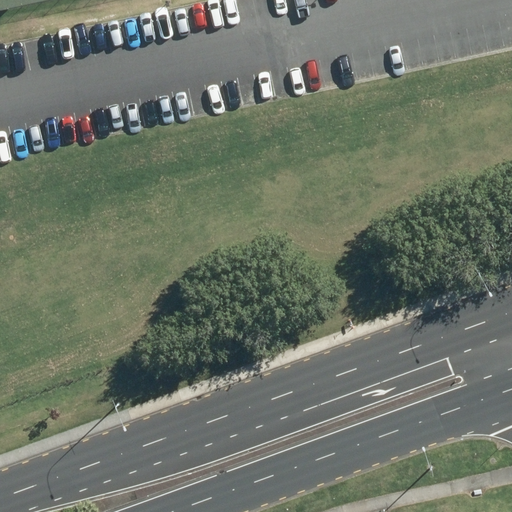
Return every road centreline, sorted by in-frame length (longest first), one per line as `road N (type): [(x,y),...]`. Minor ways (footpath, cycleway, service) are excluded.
road 1 (primary): [(57,473),(511,311)]
road 2 (primary): [(57,473),(157,471),(439,367),(511,355)]
road 3 (primary): [(511,398),(201,511)]
